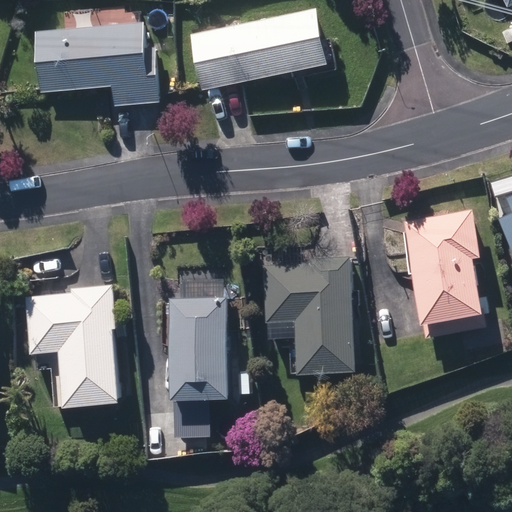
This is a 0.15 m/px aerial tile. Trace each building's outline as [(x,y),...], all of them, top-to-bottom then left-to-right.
[(193,39),(205,95),(293,77),(294,83),(340,73),(333,42),(324,44),(317,13),(193,39)] [(115,90),(116,110),(162,106),(157,52),(147,53),(145,27),(38,35),(43,95),(115,90)] [(511,198),(508,201),(511,210),(511,217),(501,222),(511,248),(511,198)] [(426,328),(428,340),(489,331),(487,319),(484,320),(474,262),(482,261),(474,215),(406,225),(423,328),(426,328)] [(278,320),(287,319),(296,319),(298,371),(358,368),(353,256),(309,258),(310,264),(265,266),(268,320),(278,320)] [(60,351),(65,404),(121,398),(114,327),(119,326),(115,284),(73,288),(74,292),(27,297),(32,353),(60,351)] [(171,296),(173,396),(230,395),(229,295),(171,296)] [(291,327),(287,319),(278,320),(274,327),(279,335),(287,334),(291,327)]
